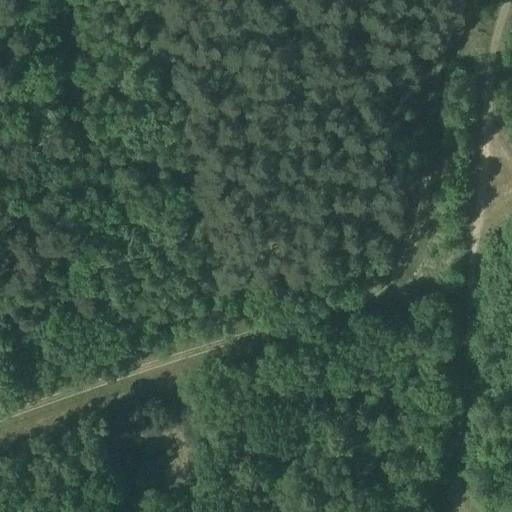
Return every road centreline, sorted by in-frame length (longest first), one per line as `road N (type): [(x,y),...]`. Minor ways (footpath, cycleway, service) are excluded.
road 1 (track): [(457,0),(437,55),(418,231),(379,287),(0,413)]
road 2 (track): [(509,0),(491,54),(466,315),(466,392),(489,511)]
